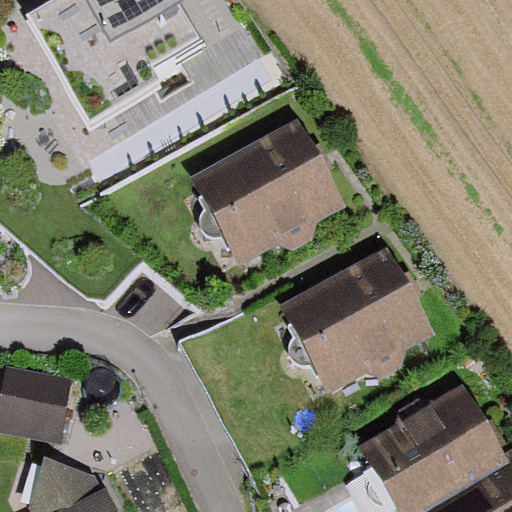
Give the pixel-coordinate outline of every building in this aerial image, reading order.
[(219,43),(191,0),(75,0),(49,17),(111,113),(219,43)] [(356,222),(306,138),(186,209),(236,293),(356,222)] [(441,342),(396,265),(281,332),(326,409),(441,342)] [(78,380),(13,372),(5,431),(70,439),(78,380)] [(445,511),(511,468),(511,464),(467,397),(358,469),(386,511),(445,511)] [(511,511),(511,468),(445,511),(511,511)] [(117,511),(111,498),(96,504),(87,479),(43,471),(30,511),(117,511)]
